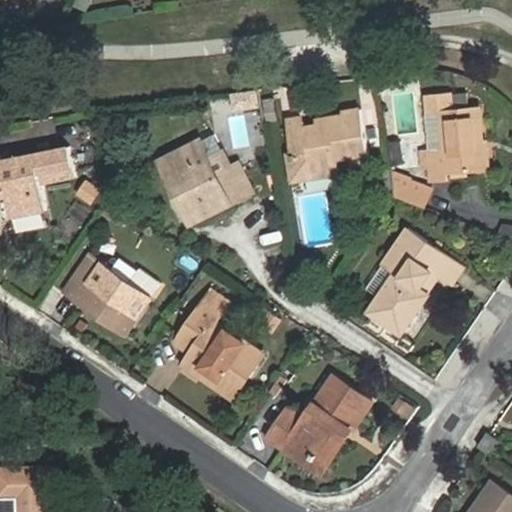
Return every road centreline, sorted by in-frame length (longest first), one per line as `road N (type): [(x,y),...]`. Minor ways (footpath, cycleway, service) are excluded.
road 1 (residential): [(288,511),(0,300)]
road 2 (residential): [(385,511),(511,338)]
road 3 (unknown): [(453,417),(292,301)]
